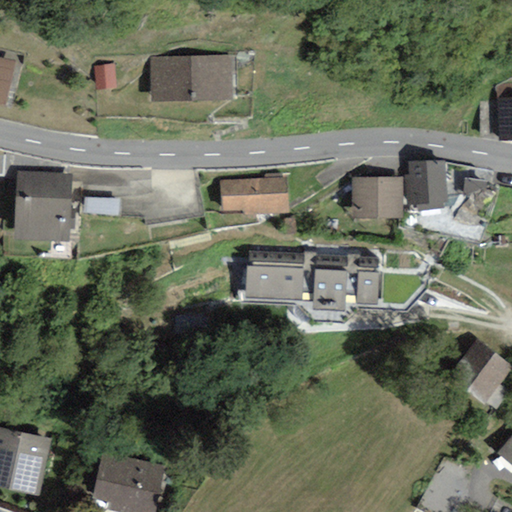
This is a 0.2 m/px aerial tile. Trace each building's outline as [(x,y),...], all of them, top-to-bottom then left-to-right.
[(0,58),(0,103),(5,105),(16,63),(0,58)] [(231,58),(151,60),(152,102),(232,100),(231,58)] [(511,99),(497,100),(498,142),(511,141),(511,99)] [(444,161),(407,162),(407,202),(417,202),(442,201),(445,201),(444,161)] [(19,172),(14,238),(67,242),(72,175),(19,172)] [(402,177),(353,178),(353,219),(403,218),(402,177)] [(287,178),(219,181),(220,210),(242,209),(242,216),(288,214),(287,178)] [(444,209),(442,201),(417,202),(417,212),(444,209)] [(247,260),(246,298),(303,300),(304,262),(247,260)] [(345,262),(314,262),(313,310),(344,311),(345,262)] [(379,267),(356,266),(356,305),(378,305),(379,267)] [(483,404),(511,368),(476,339),(459,359),(477,374),(465,389),(483,404)] [(0,427),(0,485),(40,494),(52,439),(0,427)] [(511,437),(498,453),(511,464),(511,437)] [(154,511),(165,468),(103,453),(92,499),(111,503),(109,510),(118,511),(154,511)]
